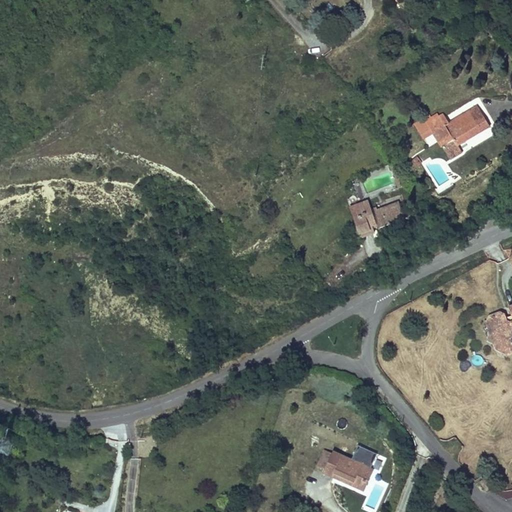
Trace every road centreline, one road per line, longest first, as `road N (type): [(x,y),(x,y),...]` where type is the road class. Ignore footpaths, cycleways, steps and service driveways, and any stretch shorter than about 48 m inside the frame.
road 1 (tertiary): [(0,406),(66,421),(116,417),(277,348)]
road 2 (residential): [(371,373),(497,511)]
road 3 (tertiary): [(381,290),(511,228)]
